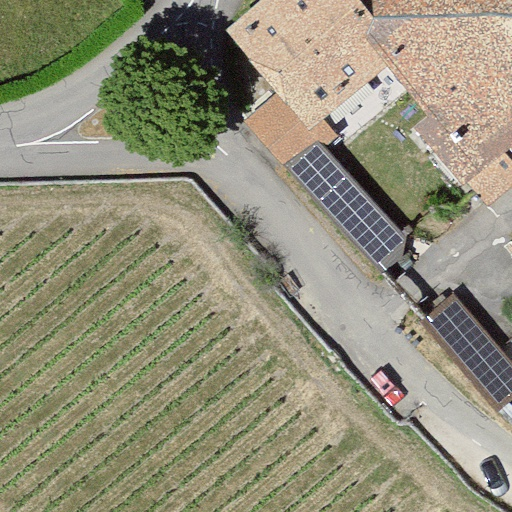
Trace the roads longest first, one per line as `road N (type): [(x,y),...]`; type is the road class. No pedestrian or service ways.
road 1 (residential): [(511,463),(459,435),(283,241),(200,164)]
road 2 (residential): [(34,139),(145,0)]
road 3 (residential): [(34,139),(200,164)]
road 4 (residential): [(200,164),(188,0)]
